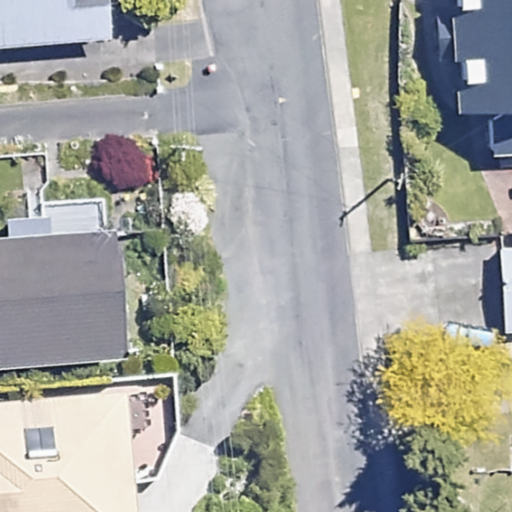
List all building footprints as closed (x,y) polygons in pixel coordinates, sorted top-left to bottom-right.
[(0,0),(0,38),(95,31),(92,0),(0,0)] [(504,152),(511,151),(511,0),(438,0),(446,100),(499,95),(504,152)] [(0,366),(115,358),(105,228),(0,236),(0,366)] [(511,329),(511,247),(494,248),(498,330),(511,329)] [(130,511),(128,484),(160,481),(183,431),(180,389),(0,402),(0,511),(130,511)]
